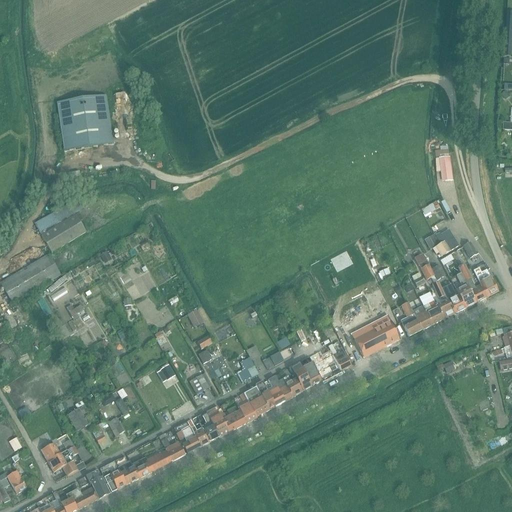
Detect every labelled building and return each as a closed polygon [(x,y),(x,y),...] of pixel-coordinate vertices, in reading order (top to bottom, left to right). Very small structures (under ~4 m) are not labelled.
[(112,144),(106,99),(105,96),(57,103),(64,151),(112,144)] [(449,158),(440,159),(443,182),(452,181),(449,158)] [(41,236),(51,254),(85,233),(73,213),(80,208),(75,200),(34,225),(41,236)] [(433,235),(429,238),(434,248),(432,249),(435,255),(438,253),(440,257),(458,247),(452,237),(439,245),(433,235)] [(476,255),(469,243),(462,247),(469,259),(476,255)] [(169,249),(149,256),(155,277),(176,271),(169,249)] [(0,283),(0,284),(12,304),(60,276),(48,255),(0,283)] [(418,267),(427,263),(422,255),(414,259),(418,267)] [(426,281),(434,277),(428,266),(420,270),(426,281)] [(439,266),(431,270),(437,281),(444,277),(439,266)] [(475,304),(486,298),(479,285),(474,288),(470,279),(471,279),(465,267),(458,270),(460,274),(466,286),(475,303),(475,304)] [(486,270),(481,273),(485,281),(479,284),(479,285),(486,298),(488,297),(497,292),(490,278),(486,270)] [(461,288),(455,292),(458,296),(464,309),(475,303),(466,286),(460,274),(456,277),(461,288)] [(421,278),(413,282),(416,288),(424,284),(421,278)] [(433,302),(443,320),(453,315),(447,302),(443,295),(439,287),(437,283),(431,286),(438,299),(441,298),(443,302),(436,306),(433,302)] [(453,315),(464,309),(458,296),(455,292),(455,291),(453,292),(450,285),(449,283),(441,287),(439,287),(443,295),(447,302),(453,315)] [(69,302),(81,328),(89,325),(85,315),(92,312),(86,298),(75,303),(74,300),(69,302)] [(422,307),(432,326),(443,320),(433,302),(423,307),(422,307)] [(408,338),(421,331),(414,317),(411,312),(407,304),(401,307),(406,318),(400,322),(408,338)] [(411,312),(414,317),(421,331),(432,326),(422,307),(411,312)] [(194,328),(202,323),(196,311),(187,316),(194,328)] [(387,317),(351,336),(363,359),(399,340),(387,317)] [(218,331),(231,326),(228,319),(216,324),(218,331)] [(0,343),(10,338),(2,324),(0,325),(0,343)] [(47,326),(38,327),(38,324),(29,325),(30,342),(49,340),(47,326)] [(510,347),(510,346),(511,345),(511,327),(503,329),(505,337),(503,338),(504,343),(505,343),(507,347),(510,347)] [(200,350),(211,344),(207,337),(197,344),(200,350)] [(286,337),(276,342),(280,350),(290,345),(286,337)] [(327,348),(331,356),(332,356),(340,372),(341,372),(350,367),(349,364),(349,363),(348,363),(344,355),(342,352),(336,355),(331,345),(327,348)] [(203,365),(211,360),(206,351),(198,356),(203,365)] [(274,366),(283,362),(278,353),(269,358),(274,366)] [(322,361),(324,364),(326,369),(330,377),(340,372),(332,356),(331,356),(322,361)] [(302,366),(311,362),(309,358),(300,362),(302,366)] [(511,359),(499,362),(501,373),(511,371),(511,359)] [(241,384),(251,378),(247,371),(254,367),(251,362),(241,367),(243,370),(236,374),(241,384)] [(321,382),(330,377),(326,369),(324,364),(319,367),(317,362),(312,365),(314,369),(321,382)] [(299,363),(288,369),(294,380),(295,380),(302,392),(311,387),(306,378),(304,374),(303,373),(301,369),(302,369),(299,363)] [(168,365),(161,369),(167,379),(174,375),(168,365)] [(311,387),(321,382),(314,369),(309,372),(306,366),(302,369),(301,369),(303,373),(304,374),(311,387)] [(258,375),(254,367),(247,371),(251,378),(258,375)] [(292,398),(302,392),(294,380),(290,382),(287,377),(290,376),(287,370),(279,375),(283,381),(285,386),(292,398)] [(275,377),(274,378),(272,379),(284,402),(292,398),(285,386),(283,381),(279,375),(275,377)] [(201,376),(189,382),(196,395),(208,389),(201,376)] [(284,402),(272,379),(267,381),(271,388),(267,390),(266,391),(267,393),(270,398),(275,407),(284,402)] [(263,402),(268,411),(275,407),(270,398),(267,393),(266,391),(267,390),(262,382),(255,386),(256,387),(263,402)] [(122,394),(128,391),(124,383),(117,386),(122,394)] [(256,418),(268,411),(263,402),(256,387),(243,395),(246,401),(248,404),(256,418)] [(239,411),(246,424),(256,419),(256,418),(248,404),(246,401),(243,395),(237,398),(237,397),(233,400),(239,411)] [(168,402),(156,408),(163,421),(174,415),(168,402)] [(218,438),(228,433),(221,421),(220,418),(219,417),(218,414),(220,413),(216,407),(205,413),(206,414),(206,415),(210,423),(212,427),(218,438)] [(77,432),(88,426),(78,410),(68,416),(77,432)] [(246,424),(239,411),(226,419),(223,415),(219,417),(220,418),(221,421),(228,433),(246,424)] [(209,443),(218,438),(212,427),(210,423),(206,415),(202,417),(201,415),(196,418),(201,427),(201,428),(202,430),(209,443)] [(125,416),(109,426),(116,437),(132,427),(125,416)] [(190,421),(187,423),(200,448),(209,443),(202,430),(197,433),(190,421)] [(187,455),(200,448),(187,423),(173,430),(179,441),(187,438),(187,439),(186,440),(187,443),(182,445),(187,455)] [(100,424),(90,430),(102,449),(112,443),(100,424)] [(166,452),(171,463),(184,456),(177,441),(174,443),(175,445),(170,447),(163,435),(158,437),(166,452)] [(15,438),(8,442),(14,451),(20,447),(15,438)] [(63,444),(65,448),(60,451),(61,451),(58,452),(53,444),(41,452),(47,463),(66,452),(68,450),(74,447),(73,447),(69,441),(63,444)] [(74,447),(68,450),(69,451),(72,457),(77,454),(74,447)] [(66,452),(47,463),(53,474),(62,469),(67,477),(77,471),(66,452)] [(152,472),(171,463),(166,452),(146,461),(145,459),(131,466),(132,468),(138,480),(152,472)] [(119,473),(120,475),(126,486),(138,480),(132,468),(131,466),(130,463),(128,464),(124,458),(114,463),(119,473)] [(111,493),(126,486),(120,475),(119,473),(114,463),(99,470),(111,493)] [(91,486),(92,488),(98,500),(109,494),(97,471),(84,477),(84,478),(88,484),(89,487),(91,486)] [(5,474),(7,478),(16,495),(26,489),(20,479),(16,472),(9,476),(7,473),(5,474)] [(6,479),(7,478),(5,474),(0,476),(0,502),(2,501),(3,503),(4,504),(10,501),(3,489),(9,485),(6,479)] [(20,479),(26,489),(31,486),(25,476),(20,479)] [(81,488),(88,484),(84,478),(77,482),(81,488)] [(59,506),(61,509),(62,509),(63,511),(74,511),(83,508),(98,500),(92,488),(80,494),(78,490),(65,496),(63,493),(71,489),(72,490),(75,489),(72,485),(62,490),(55,494),(61,505),(59,506)] [(63,511),(62,509),(61,509),(59,506),(61,505),(55,494),(52,495),(55,502),(49,505),(47,501),(46,498),(36,504),(38,509),(40,511),(63,511)]
